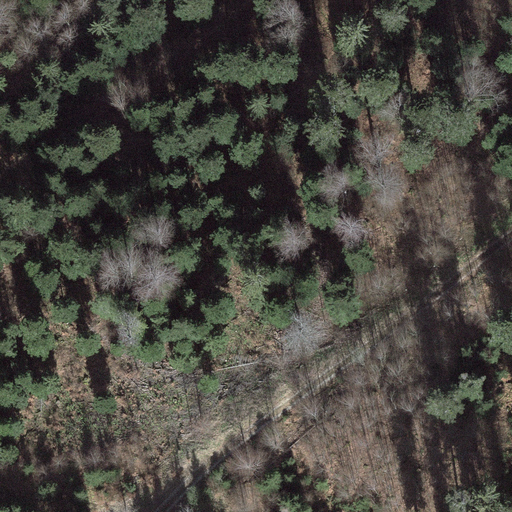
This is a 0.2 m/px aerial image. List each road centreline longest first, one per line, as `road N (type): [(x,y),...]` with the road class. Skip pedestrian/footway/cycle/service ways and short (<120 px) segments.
road 1 (track): [(511,229),(159,511)]
road 2 (track): [(0,172),(235,0)]
